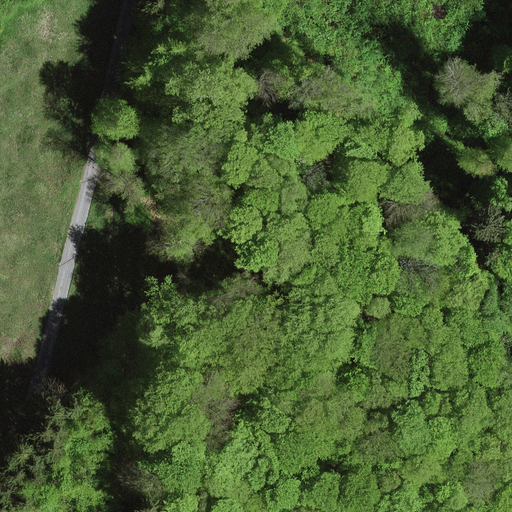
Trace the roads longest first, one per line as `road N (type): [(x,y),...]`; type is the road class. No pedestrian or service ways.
road 1 (track): [(98,136),(29,412),(0,454)]
road 2 (track): [(132,0),(98,136)]
